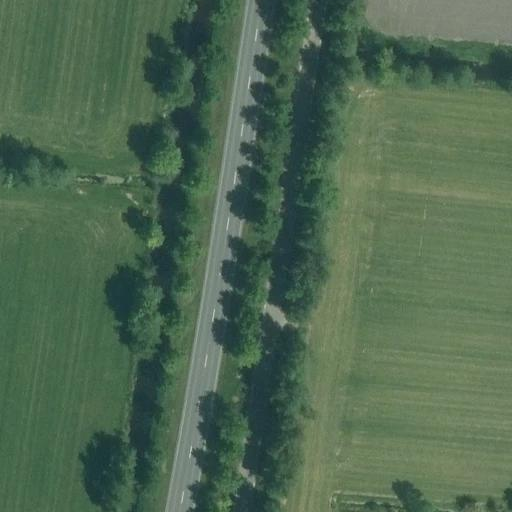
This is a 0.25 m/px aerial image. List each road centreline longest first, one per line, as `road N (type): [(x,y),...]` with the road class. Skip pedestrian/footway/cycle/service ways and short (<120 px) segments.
road 1 (primary): [(178,511),(260,0)]
road 2 (unclassified): [(240,511),(318,0)]
